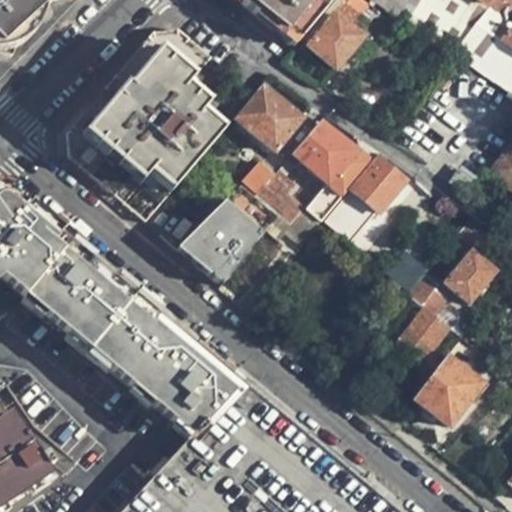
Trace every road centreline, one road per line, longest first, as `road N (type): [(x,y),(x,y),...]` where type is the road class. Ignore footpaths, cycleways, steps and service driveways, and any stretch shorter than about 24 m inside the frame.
road 1 (residential): [(436,511),(0,139)]
road 2 (residential): [(0,136),(133,0)]
road 3 (unknown): [(0,350),(27,355),(72,393),(115,438),(113,465)]
